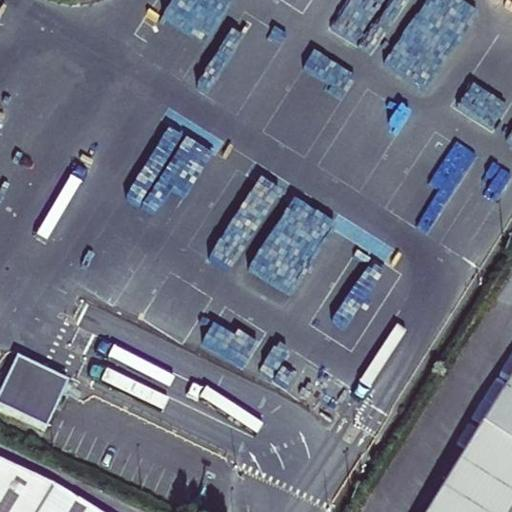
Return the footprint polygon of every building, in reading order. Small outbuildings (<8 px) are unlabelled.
[(218,0),(216,0),(176,56),(198,71),(238,14),(218,0)] [(321,0),(309,20),(353,47),(382,0),(321,0)] [(283,145),(329,70),(276,37),(230,112),(283,145)] [(489,62),(454,118),(511,153),(511,50),(506,47),(494,66),(489,62)] [(354,83),(311,150),(337,166),(380,100),(354,83)] [(161,124),(220,154),(226,140),(168,111),(161,124)] [(426,227),(471,248),(493,202),(496,203),(504,186),(452,161),(433,200),(438,203),(426,227)] [(264,256),(297,268),(315,214),(282,203),(264,256)] [(182,261),(191,243),(145,222),(106,308),(186,343),(216,276),(182,261)] [(16,360),(0,392),(0,410),(44,431),(67,384),(16,360)] [(511,511),(511,377),(427,511),(511,511)] [(0,458),(0,511),(36,511),(52,488),(1,457),(0,458)] [(90,511),(52,488),(36,511),(90,511)]
